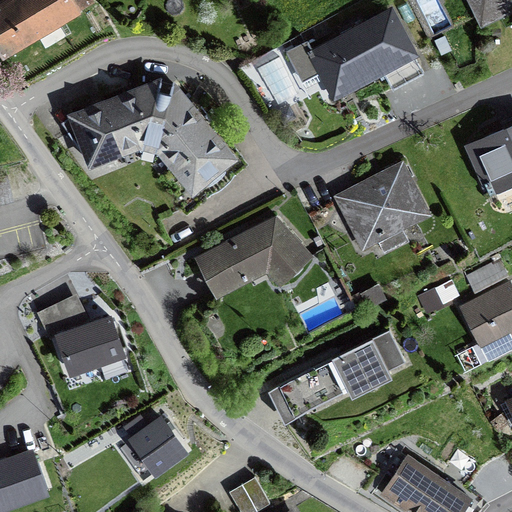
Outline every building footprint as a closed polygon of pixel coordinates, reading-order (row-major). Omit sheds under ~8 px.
[(0,41),(5,50),(88,0),(87,0),(8,0),(0,5),(0,41)] [(475,0),(482,14),(510,0),(475,0)] [(424,71),(394,15),(368,29),(365,23),(356,28),(355,26),(312,49),(308,40),(286,51),(297,71),(318,60),(333,90),(376,67),(378,72),(388,67),(398,85),(424,71)] [(173,82),(161,80),(139,87),(140,143),(160,148),(187,100),(173,82)] [(121,150),(140,143),(139,87),(102,102),(121,150)] [(172,163),(212,130),(187,100),(160,148),(172,163)] [(61,122),(91,162),(121,150),(102,102),(72,114),(61,122)] [(491,193),(495,191),(494,189),(511,181),(511,116),(510,118),(511,123),(511,125),(469,144),(491,193)] [(221,165),(233,156),(213,130),(172,163),(193,188),(205,179),(203,176),(219,162),(221,165)] [(364,243),(426,211),(402,163),(339,196),(364,243)] [(282,280),(309,255),(275,219),(200,258),(216,292),(249,278),(244,267),(262,258),(282,280)] [(475,289),(506,273),(500,259),(468,275),(475,289)] [(493,356),(511,346),(511,335),(509,330),(511,328),(511,284),(511,282),(462,307),(487,354),(493,356)] [(71,371),(123,353),(110,316),(58,334),(71,371)] [(352,395),(392,375),(389,369),(406,360),(390,328),(268,388),(285,421),(349,389),(352,395)] [(150,426),(142,414),(123,424),(156,468),(183,447),(161,418),(150,426)] [(0,461),(0,506),(19,499),(17,493),(44,483),(32,451),(0,461)] [(472,499),(407,455),(382,492),(406,509),(411,500),(428,511),(455,511),(459,508),(464,511),(472,499)] [(242,511),(250,511),(270,501),(255,475),(229,490),(242,511)]
